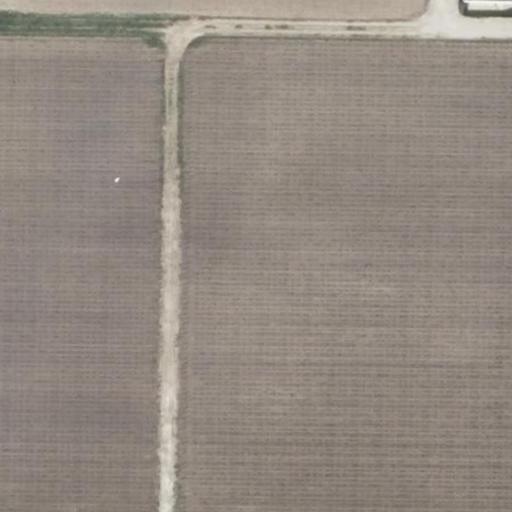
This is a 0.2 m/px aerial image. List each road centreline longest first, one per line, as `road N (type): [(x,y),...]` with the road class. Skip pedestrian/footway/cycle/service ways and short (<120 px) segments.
road 1 (track): [(0,22),(511,30)]
road 2 (track): [(163,511),(168,24)]
